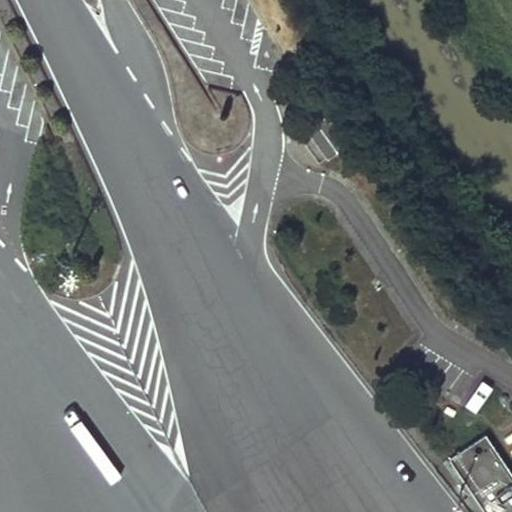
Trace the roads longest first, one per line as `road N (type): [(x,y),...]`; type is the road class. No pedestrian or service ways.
road 1 (motorway): [(320,511),(229,335)]
road 2 (motorway): [(138,170),(46,0)]
road 3 (motorway): [(229,335),(138,170)]
road 4 (motorway): [(138,170),(138,66),(115,0)]
road 5 (motorway): [(229,335),(259,174)]
